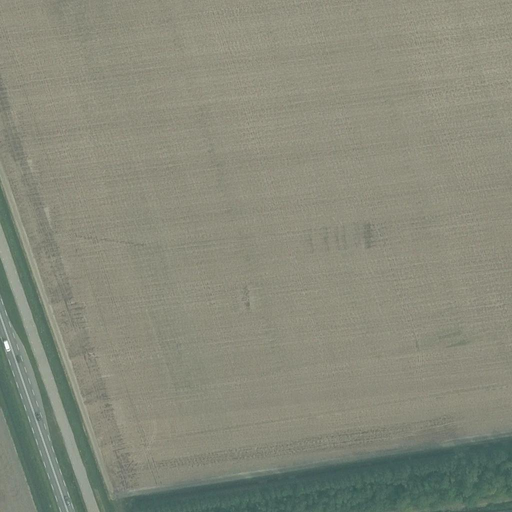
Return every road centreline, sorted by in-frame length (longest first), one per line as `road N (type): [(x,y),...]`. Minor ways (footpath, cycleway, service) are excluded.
road 1 (unclassified): [(92,511),(0,240)]
road 2 (primary): [(67,511),(0,316)]
